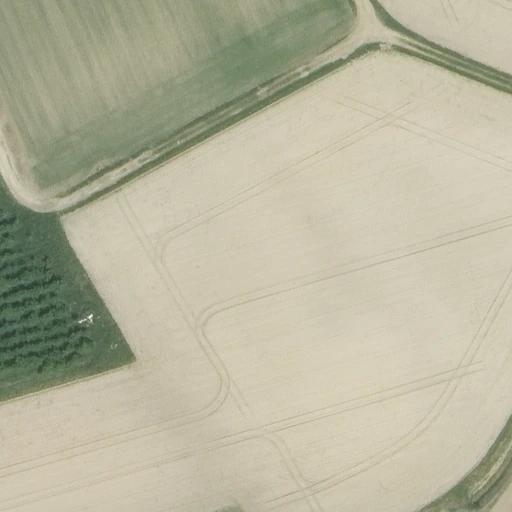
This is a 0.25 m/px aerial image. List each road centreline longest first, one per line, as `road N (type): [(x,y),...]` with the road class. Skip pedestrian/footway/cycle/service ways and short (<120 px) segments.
road 1 (track): [(42,217),(382,37)]
road 2 (track): [(511,89),(382,37),(369,0)]
road 3 (track): [(125,348),(42,217)]
